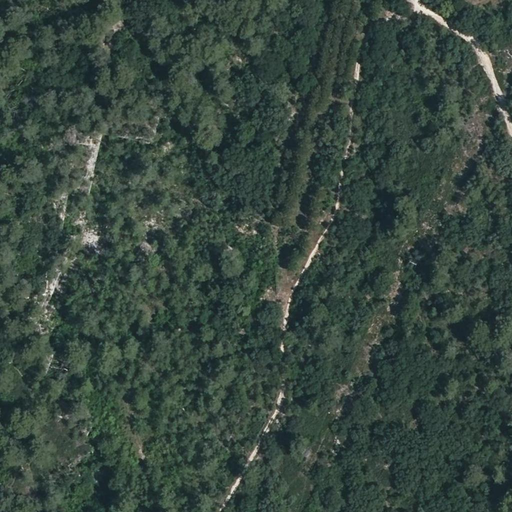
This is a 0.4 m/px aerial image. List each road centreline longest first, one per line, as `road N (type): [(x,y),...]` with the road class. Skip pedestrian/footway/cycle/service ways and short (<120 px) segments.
road 1 (track): [(421,7),(376,20),(359,54),(338,198),(289,299),(273,410),(217,511)]
road 2 (track): [(511,123),(475,45),(414,0)]
